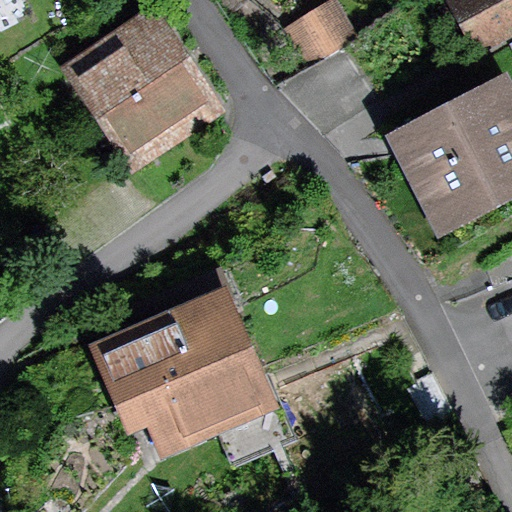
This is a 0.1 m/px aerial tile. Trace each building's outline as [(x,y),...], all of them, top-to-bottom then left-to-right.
[(511,0),(454,0),(478,44),(511,26),(511,0)] [(297,35),(312,60),(347,39),(332,14),(297,35)] [(208,117),(199,104),(202,102),(154,31),(151,33),(143,20),(73,66),(139,164),(208,117)] [(412,147),(445,211),(511,175),(511,127),(499,102),(477,111),(412,147)] [(511,279),(493,287),(504,316),(511,312),(511,279)] [(163,440),(253,402),(214,310),(103,357),(132,424),(152,415),(163,440)]
